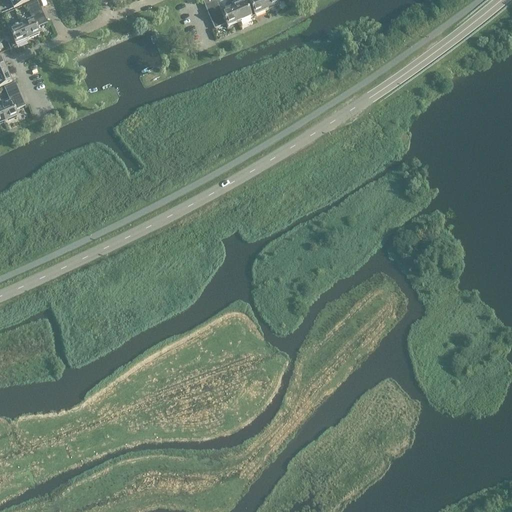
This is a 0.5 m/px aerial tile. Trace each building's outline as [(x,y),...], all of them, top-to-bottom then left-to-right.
[(9,0),(13,9),(29,2),(29,1),(27,2),(26,0),(9,0)] [(244,3),(233,8),(239,24),(241,23),(240,21),(249,17),(250,19),(251,18),(249,14),(251,14),(253,13),(248,2),(247,0),(245,0),(243,1),(244,3)] [(251,0),(248,2),(253,13),(254,17),(255,17),(254,15),(264,11),(265,12),(266,12),(260,0),(251,0)] [(260,0),(266,12),(268,11),(267,9),(276,5),(277,7),(278,7),(274,0),(260,0)] [(27,12),(39,7),(37,2),(25,7),(27,12)] [(216,2),(205,7),(206,10),(207,13),(218,8),(217,5),(216,2)] [(27,12),(30,18),(42,13),(39,7),(27,12)] [(218,8),(207,13),(210,19),(221,14),(218,8)] [(233,8),(221,14),(223,19),(226,25),(227,29),(228,28),(228,27),(237,23),(238,24),(239,24),(233,8)] [(42,13),(30,18),(31,21),(32,21),(33,23),(44,18),(42,13)] [(221,14),(210,19),(212,24),(223,19),(221,14)] [(47,24),(44,19),(44,18),(33,23),(32,21),(31,21),(20,26),(27,41),(28,41),(28,39),(37,35),(37,37),(38,36),(35,29),(47,24)] [(223,19),(212,24),(215,30),(226,25),(223,19)] [(27,41),(20,26),(9,31),(15,46),(16,46),(16,44),(25,40),(25,42),(27,41)] [(0,74),(0,88),(12,83),(11,83),(10,83),(6,74),(7,73),(7,72),(0,74)] [(18,89),(15,84),(3,89),(6,94),(18,89)] [(8,100),(20,95),(18,89),(6,94),(8,100)] [(8,100),(10,103),(11,106),(22,101),(20,95),(8,100)] [(22,101),(11,106),(13,112),(14,112),(25,107),(22,101)] [(13,112),(11,106),(10,103),(0,107),(0,112),(5,124),(6,123),(6,122),(15,118),(16,119),(17,119),(14,112),(13,112)]
